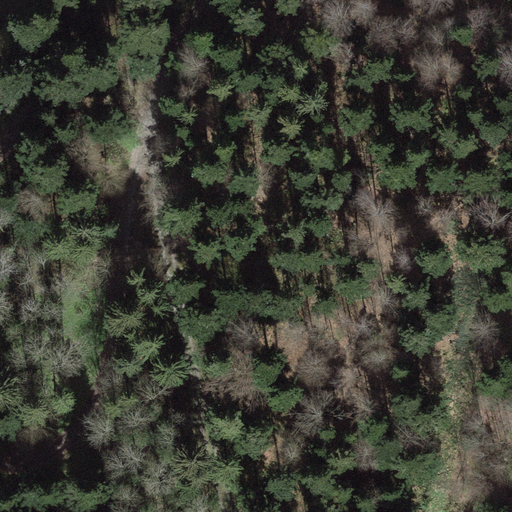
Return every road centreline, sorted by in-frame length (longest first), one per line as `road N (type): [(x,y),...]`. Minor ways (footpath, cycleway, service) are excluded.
road 1 (track): [(203,0),(165,70),(146,131),(116,351),(101,391),(83,424),(57,447),(0,462)]
road 2 (track): [(229,511),(193,399),(146,131)]
road 3 (track): [(437,511),(473,327),(511,234)]
road 4 (track): [(0,142),(19,122),(72,0)]
